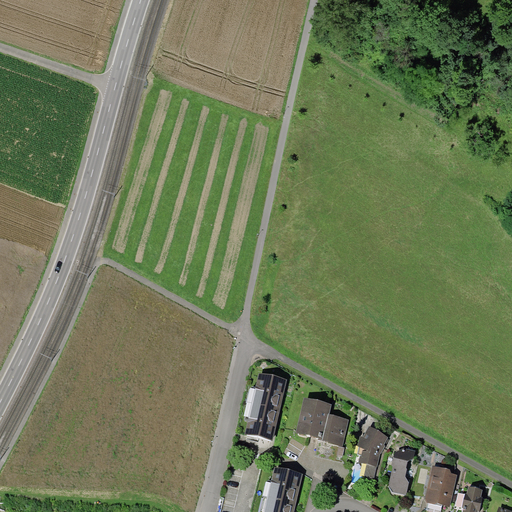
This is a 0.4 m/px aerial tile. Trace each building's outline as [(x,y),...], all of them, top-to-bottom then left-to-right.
[(276,443),(290,381),(262,375),(248,437),(276,443)] [(334,406),(306,401),(299,435),(327,441),(332,417),(334,406)] [(345,447),(350,421),(332,417),(327,441),(326,443),(345,447)] [(363,464),(379,467),(382,452),(390,438),(372,428),(361,447),(365,449),(363,464)] [(395,467),(396,469),(392,485),(396,493),(408,496),(411,484),(409,479),(412,465),(417,462),(418,452),(404,449),(403,452),(398,455),(395,467)] [(456,473),(433,468),(425,503),(448,508),(456,473)] [(297,511),(305,475),(278,469),(268,511),(297,511)] [(477,511),(482,492),(468,489),(462,511),(477,511)]
